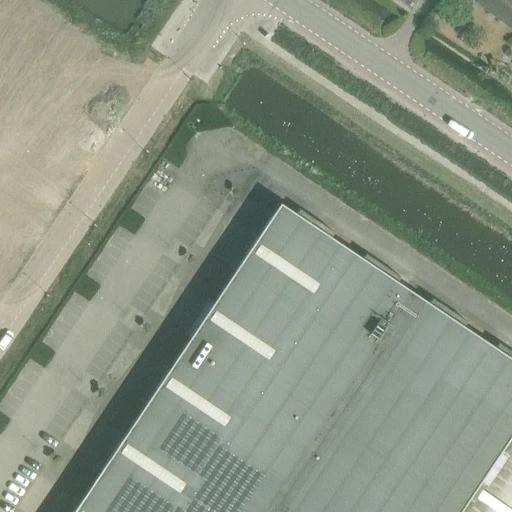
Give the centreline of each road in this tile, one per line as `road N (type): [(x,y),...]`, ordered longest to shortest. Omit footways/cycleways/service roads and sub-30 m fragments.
road 1 (unclassified): [(0,329),(217,0)]
road 2 (unknown): [(0,461),(216,147)]
road 3 (unclassified): [(511,155),(286,0)]
